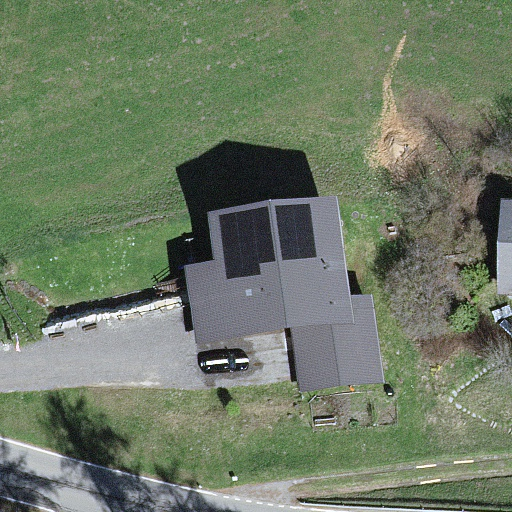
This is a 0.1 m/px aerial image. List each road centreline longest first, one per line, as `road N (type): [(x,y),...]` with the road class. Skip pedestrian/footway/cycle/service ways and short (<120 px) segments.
road 1 (track): [(219,511),(264,494),(511,468)]
road 2 (unclassified): [(0,463),(173,511)]
